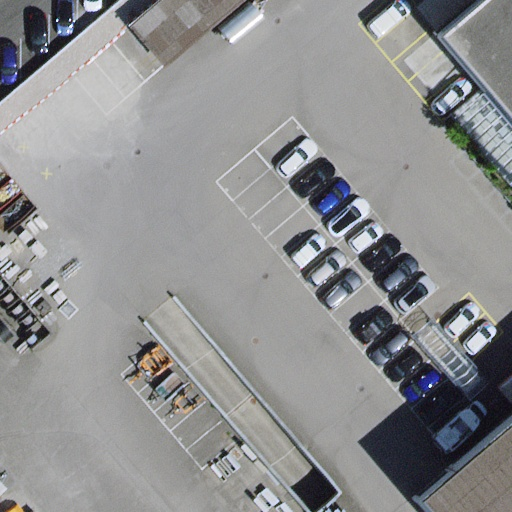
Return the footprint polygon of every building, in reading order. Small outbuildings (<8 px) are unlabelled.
[(245,0),(165,0),(134,27),(167,66),(245,0)] [(433,0),(412,18),(439,47),(493,0),(433,0)] [(511,0),(493,0),(439,47),(479,93),(511,130),(511,0)] [(511,130),(479,93),(452,116),(511,186),(511,130)] [(404,313),(450,279),(422,242),(376,276),(404,313)] [(511,511),(511,427),(415,510),(416,511),(511,511)]
